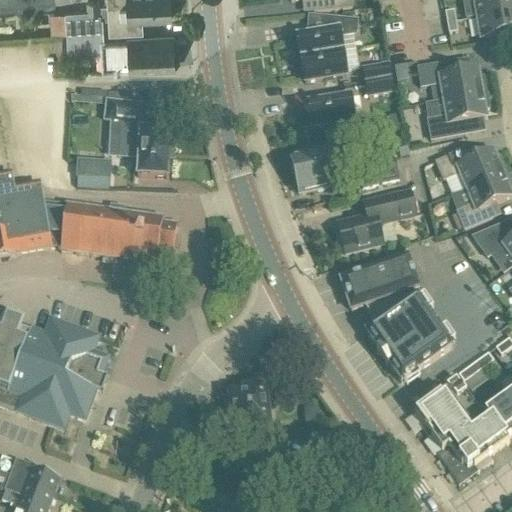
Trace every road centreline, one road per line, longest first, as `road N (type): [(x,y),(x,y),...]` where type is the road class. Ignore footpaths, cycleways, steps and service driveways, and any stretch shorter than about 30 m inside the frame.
road 1 (primary): [(294,313),(234,167),(208,0)]
road 2 (tertiary): [(140,511),(198,380),(221,356),(294,313)]
road 3 (primary): [(429,511),(294,313)]
